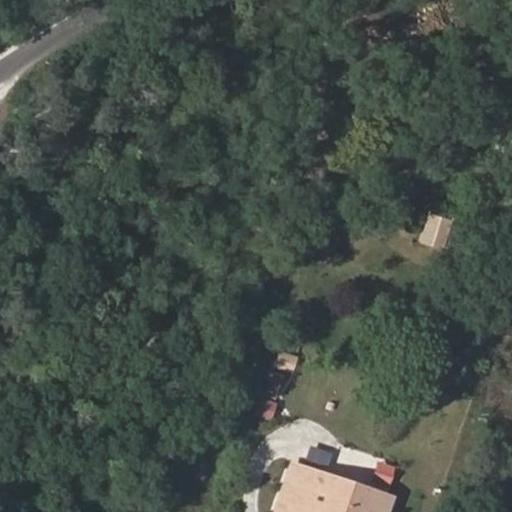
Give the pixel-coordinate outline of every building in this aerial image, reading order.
[(446,222),(428,217),(421,236),(439,243),(446,222)] [(271,369),(293,373),(296,354),(274,350),(271,369)] [(269,370),(262,394),(275,398),(283,374),(269,370)] [(254,416),(271,420),(275,400),(259,396),(254,416)] [(390,459),(372,464),(376,484),(395,479),(390,459)] [(275,511),(380,511),(386,496),(292,464),(275,511)]
